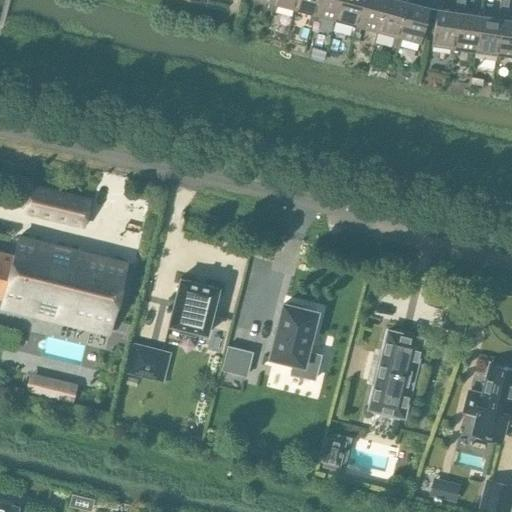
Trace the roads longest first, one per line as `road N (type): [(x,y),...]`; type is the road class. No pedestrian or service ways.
road 1 (unclassified): [(0,134),(305,207)]
road 2 (residential): [(511,264),(305,207)]
road 3 (unclassified): [(305,207),(511,241)]
road 4 (unknown): [(0,213),(87,231),(103,216),(121,162)]
road 5 (unknown): [(175,175),(136,326)]
